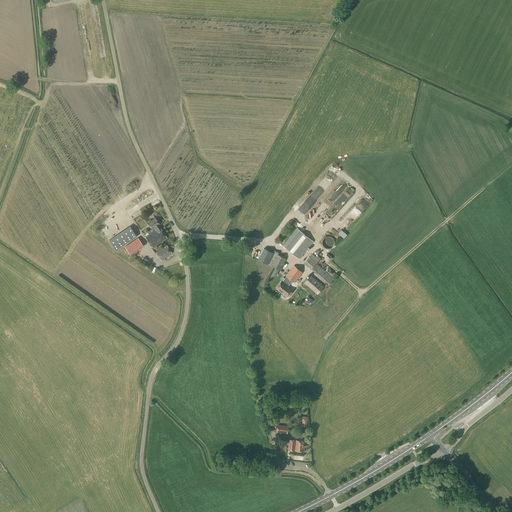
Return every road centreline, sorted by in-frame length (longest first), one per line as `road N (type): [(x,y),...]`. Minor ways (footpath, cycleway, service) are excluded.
road 1 (unclassified): [(159,511),(142,459),(152,379),(184,328),(179,237)]
road 2 (unclassified): [(179,237),(134,142),(104,0)]
road 3 (primary): [(298,511),(431,434)]
road 4 (unclassified): [(443,451),(331,511)]
